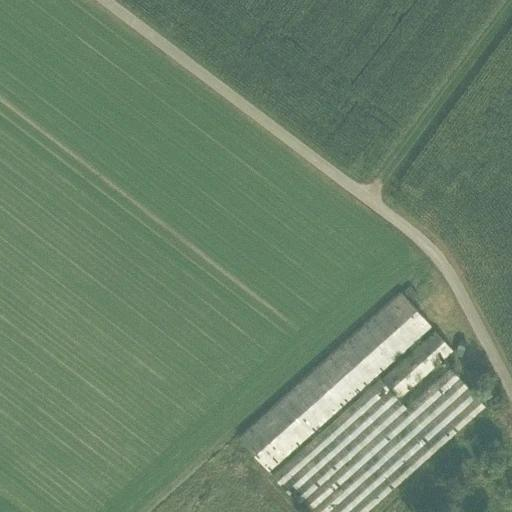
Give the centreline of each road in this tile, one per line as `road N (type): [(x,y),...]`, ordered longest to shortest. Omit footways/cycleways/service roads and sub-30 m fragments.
road 1 (track): [(109,0),(438,248),(511,391)]
road 2 (track): [(366,194),(511,0)]
